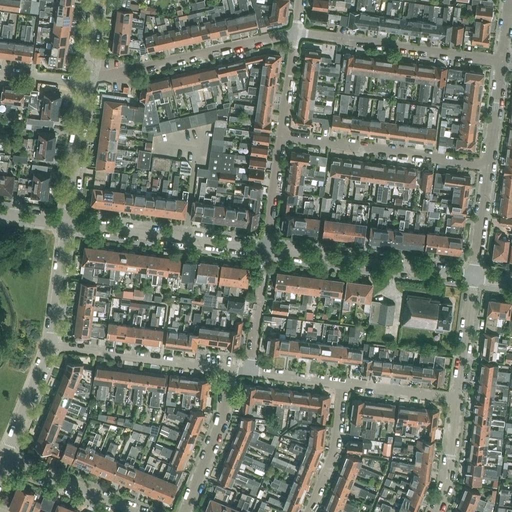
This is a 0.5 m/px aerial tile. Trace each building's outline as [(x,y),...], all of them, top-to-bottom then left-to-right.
[(0,0),(0,8),(30,12),(31,0),(30,0),(0,0)] [(30,12),(38,13),(40,1),(36,1),(31,0),(30,12)] [(130,0),(118,0),(117,7),(130,9),(131,2),(130,0)] [(227,0),(232,17),(226,19),(229,34),(237,32),(236,31),(239,31),(235,11),(233,5),(232,0),(227,0)] [(240,10),(235,11),(239,31),(240,31),(240,32),(246,30),(246,29),(249,29),(243,2),(242,0),(237,0),(238,4),(240,10)] [(289,0),(286,0),(272,0),(272,6),(260,4),(256,4),(256,0),(252,0),(253,4),(254,9),(260,8),(272,10),(272,8),(287,10),(289,0)] [(346,1),(339,0),(337,0),(313,0),(313,1),(312,1),(311,7),(312,7),(312,8),(317,9),(328,10),(328,4),(345,6),(346,1)] [(350,11),(349,16),(348,26),(358,28),(358,27),(360,13),(361,13),(362,4),(362,3),(362,0),(357,0),(356,12),(350,11)] [(367,0),(367,4),(367,5),(362,4),(361,13),(360,13),(358,27),(368,29),(372,0),(367,0)] [(397,0),(394,0),(392,0),(392,3),(391,11),(388,31),(400,33),(401,28),(402,18),(394,17),(395,9),(398,10),(399,1),(397,1),(397,0)] [(73,11),(74,4),(73,3),(57,1),(56,7),(51,7),(45,6),(45,10),(45,11),(51,11),(71,14),(72,11),(73,11)] [(198,9),(206,7),(204,1),(196,2),(198,9)] [(246,2),(243,2),(249,29),(252,28),(252,29),(258,27),(255,12),(249,14),(246,2)] [(415,3),(409,2),(408,14),(406,16),(402,15),(401,28),(400,33),(410,34),(414,6),(415,3)] [(493,7),(480,6),(468,4),(467,9),(476,10),(475,17),(491,19),(491,18),(493,18),(493,11),(492,11),(493,7)] [(229,34),(226,19),(226,18),(221,19),(219,12),(225,11),(223,5),(218,6),(214,7),(220,35),(223,34),(223,35),(229,34)] [(372,5),(368,29),(378,30),(380,15),(374,14),(376,6),(372,5)] [(434,6),(430,5),(428,22),(422,21),(420,36),(430,37),(434,6)] [(141,6),(140,13),(145,14),(150,14),(150,13),(150,7),(141,6)] [(416,20),(418,8),(418,7),(414,6),(410,34),(420,36),(422,21),(416,20)] [(439,7),(434,6),(430,37),(440,39),(442,24),(443,18),(438,17),(439,7)] [(213,21),(208,22),(212,38),(218,37),(218,36),(220,35),(214,7),(214,9),(205,11),(206,14),(211,13),(213,21)] [(448,7),(444,7),(443,18),(442,24),(440,39),(450,41),(453,25),(446,24),(448,7)] [(255,12),(258,27),(286,21),(287,10),(272,8),(272,10),(272,11),(271,10),(271,14),(269,15),(262,17),(260,9),(260,8),(254,9),(255,12)] [(132,17),(133,11),(116,9),(115,17),(116,17),(116,20),(144,23),(144,20),(137,19),(137,18),(132,17)] [(380,15),(378,30),(388,31),(391,11),(387,10),(386,16),(380,15)] [(72,17),(71,17),(71,14),(51,11),(45,11),(45,15),(50,15),(50,16),(55,17),(54,22),(71,24),(72,17)] [(340,19),(339,25),(348,26),(349,16),(317,12),(312,11),(310,21),(320,22),(320,23),(325,24),(325,23),(327,23),(328,18),(340,19)] [(197,16),(193,17),(195,25),(190,26),(194,42),(200,41),(200,40),(202,39),(197,16)] [(197,16),(202,39),(205,38),(205,39),(212,38),(208,22),(203,23),(201,16),(197,16)] [(464,27),(456,26),(457,17),(454,16),(453,25),(450,41),(454,41),(454,42),(461,43),(461,42),(462,42),(464,27)] [(490,23),(490,21),(476,19),(475,26),(466,25),(465,30),(489,34),(490,33),(489,33),(489,30),(490,30),(491,23),(490,23)] [(144,23),(116,20),(116,22),(115,22),(114,30),(130,32),(131,27),(136,27),(143,28),(144,23)] [(194,42),(190,26),(185,27),(183,20),(179,21),(184,43),(187,43),(194,42)] [(172,30),(176,46),(182,45),(182,44),(184,43),(179,21),(175,22),(177,29),(172,30)] [(10,41),(11,35),(12,35),(14,23),(9,22),(8,25),(4,57),(4,58),(13,59),(15,42),(10,41)] [(49,28),(42,27),(42,31),(69,35),(69,32),(70,32),(71,24),(54,22),(53,28),(49,27),(49,28)] [(3,34),(2,40),(0,40),(0,57),(1,58),(2,57),(4,57),(8,25),(4,24),(3,34)] [(176,46),(172,30),(167,31),(165,24),(161,25),(166,47),(169,47),(169,48),(176,46)] [(32,57),(34,45),(28,44),(29,37),(30,37),(32,26),(27,25),(26,28),(26,29),(25,37),(22,59),(25,60),(25,61),(32,62),(32,57)] [(161,25),(158,25),(157,26),(159,33),(154,34),(158,50),(164,49),(164,48),(166,47),(161,25)] [(146,26),(145,26),(144,35),(146,44),(147,47),(149,52),(149,51),(151,51),(151,52),(158,50),(154,34),(149,35),(146,26)] [(138,44),(144,42),(143,39),(141,40),(137,40),(134,39),(134,38),(130,38),(130,32),(114,30),(113,37),(114,38),(113,40),(138,44)] [(473,44),(473,45),(479,46),(480,45),(488,46),(489,34),(465,30),(465,34),(468,35),(472,35),(471,43),(473,44)] [(52,43),(68,45),(69,38),(68,37),(69,35),(42,31),(42,32),(41,35),(48,36),(48,37),(52,37),(52,43)] [(20,59),(22,59),(25,37),(21,37),(20,43),(15,42),(13,59),(20,60),(20,59)] [(139,49),(140,54),(146,53),(145,48),(144,42),(138,44),(113,40),(113,43),(112,43),(111,51),(128,53),(128,47),(139,49)] [(35,47),(35,51),(39,52),(41,52),(66,55),(66,53),(67,53),(68,45),(52,43),(51,49),(46,48),(46,49),(35,47)] [(320,61),(331,63),(331,58),(321,57),(321,51),(306,49),(305,49),(304,55),(305,55),(305,58),(320,61)] [(66,55),(41,52),(40,57),(50,58),(49,64),(57,65),(57,66),(65,67),(66,58),(65,58),(66,55)] [(345,54),(344,54),(342,70),(348,71),(347,80),(351,80),(352,72),(354,56),(354,55),(350,55),(349,54),(346,53),(345,54)] [(279,66),(281,56),(267,54),(247,59),(248,64),(266,60),(265,64),(279,66)] [(359,94),(359,92),(361,81),(364,57),(360,57),(360,56),(356,55),(355,56),(354,56),(352,72),(358,73),(357,81),(356,81),(354,94),(359,94)] [(372,75),(374,59),(372,59),(372,57),(368,57),(367,58),(364,57),(361,81),(365,82),(366,74),(372,75)] [(329,71),(339,73),(341,63),(335,63),(336,63),(335,68),(330,67),(330,68),(319,66),(320,61),(305,58),(304,58),(304,65),(305,65),(304,68),(329,71)] [(377,84),(380,84),(384,60),(380,60),(380,59),(376,58),(375,59),(374,59),(372,75),(378,75),(377,84)] [(249,75),(245,59),(238,61),(239,62),(236,62),(242,89),(246,88),(243,76),(249,75)] [(387,61),(384,60),(380,84),(381,84),(384,85),(386,77),(395,78),(397,62),(392,61),(392,60),(388,60),(387,61)] [(402,98),(407,63),(403,63),(403,62),(399,61),(398,62),(397,62),(395,78),(401,79),(400,87),(399,86),(397,97),(402,98)] [(231,87),(232,91),(242,89),(236,62),(233,63),(232,62),(226,63),(226,64),(230,79),(235,78),(237,85),(231,87)] [(251,70),(251,71),(278,75),(279,66),(265,64),(263,63),(262,69),(252,67),(251,70)] [(409,80),(415,81),(417,65),(415,65),(415,63),(411,63),(410,64),(407,63),(402,98),(406,98),(409,80)] [(230,79),(226,64),(223,65),(223,64),(217,66),(220,81),(226,80),(228,92),(232,91),(231,87),(230,79)] [(415,81),(421,81),(418,100),(422,100),(427,66),(423,66),(422,64),(419,64),(418,65),(417,65),(415,81)] [(208,69),(214,94),(218,93),(215,83),(221,82),(220,81),(217,66),(210,67),(210,68),(208,69)] [(430,83),(434,83),(437,68),(436,68),(435,67),(435,66),(431,66),(430,67),(427,66),(422,100),(427,101),(430,83)] [(439,84),(445,85),(447,68),(445,68),(445,67),(441,66),(440,67),(437,67),(436,68),(437,68),(434,83),(432,102),(436,103),(439,84)] [(207,85),(209,92),(213,91),(213,94),(214,94),(208,69),(205,69),(205,68),(199,70),(202,86),(207,85)] [(318,73),(328,75),(329,71),(304,68),(304,71),(303,71),(302,77),(318,79),(318,73)] [(471,71),(469,71),(449,69),(448,78),(465,80),(466,80),(483,82),(484,76),(484,75),(483,73),(482,73),(474,72),(473,71),(471,71)] [(202,86),(199,70),(192,71),(192,72),(190,73),(196,101),(200,100),(197,87),(202,86)] [(278,75),(251,71),(250,75),(261,76),(260,82),(276,84),(277,78),(276,78),(276,75),(278,75)] [(196,101),(190,73),(187,73),(187,72),(181,74),(184,90),(185,93),(190,92),(192,102),(196,101)] [(172,76),(171,76),(177,99),(181,98),(179,92),(184,90),(181,74),(174,75),(174,76),(172,77),(172,76)] [(167,94),(173,93),(170,77),(169,78),(169,77),(162,78),(162,79),(160,80),(166,108),(168,114),(169,120),(175,118),(174,112),(172,113),(167,94)] [(327,90),(328,86),(317,84),(318,79),(302,77),(301,83),(302,83),(301,87),(327,90)] [(166,108),(160,80),(157,80),(157,79),(150,81),(155,103),(156,103),(155,97),(159,96),(162,109),(166,108)] [(466,80),(465,80),(464,86),(458,85),(458,84),(447,83),(446,87),(481,92),(482,89),(483,89),(483,83),(482,83),(482,82),(483,83),(483,82),(466,80)] [(140,101),(141,101),(141,103),(139,103),(139,104),(145,105),(145,110),(152,110),(152,111),(157,110),(155,103),(150,81),(150,82),(148,82),(148,81),(142,83),(140,101)] [(276,84),(260,82),(260,87),(249,86),(248,90),(274,93),(274,90),(275,91),(276,84)] [(380,91),(380,95),(389,96),(390,88),(384,87),(384,85),(381,84),(380,87),(381,87),(380,91)] [(11,88),(12,87),(2,86),(2,91),(0,91),(0,103),(1,104),(1,103),(7,103),(6,112),(5,112),(4,117),(10,118),(14,88),(11,88)] [(333,101),(334,96),(334,91),(333,91),(327,90),(301,87),(301,90),(300,89),(299,96),(315,98),(316,92),(320,93),(320,94),(327,95),(326,100),(333,101)] [(28,108),(29,103),(30,95),(25,94),(26,89),(16,88),(16,89),(14,88),(10,118),(15,118),(15,114),(16,114),(17,105),(23,105),(22,107),(28,108)] [(454,88),(453,92),(456,93),(457,92),(465,93),(464,100),(481,102),(482,95),(481,95),(481,92),(454,88)] [(57,92),(57,93),(45,92),(44,99),(37,99),(38,91),(31,90),(30,95),(29,103),(60,107),(60,105),(59,105),(59,103),(60,103),(62,93),(57,92)] [(258,95),(258,101),(273,103),(274,97),(273,96),(274,93),(248,90),(247,93),(258,95)] [(105,102),(104,102),(103,107),(104,107),(104,109),(103,109),(102,114),(129,118),(144,120),(143,125),(160,121),(157,110),(152,111),(152,110),(145,110),(145,105),(139,104),(138,107),(129,105),(130,100),(105,96),(105,97),(106,97),(105,102)] [(315,98),(299,96),(298,102),(299,102),(299,105),(332,110),(332,106),(314,104),(315,98)] [(364,97),(361,97),(358,118),(352,117),(350,133),(356,134),(356,133),(359,133),(364,97)] [(369,98),(364,97),(359,133),(362,134),(362,135),(369,136),(371,120),(365,119),(366,113),(367,113),(369,98)] [(454,108),(479,111),(479,108),(480,109),(481,102),(464,100),(463,104),(442,101),(442,106),(446,107),(454,108)] [(235,103),(234,107),(244,108),(271,112),(271,110),(272,110),(273,103),(258,101),(257,106),(235,103)] [(53,119),(53,120),(58,121),(59,111),(58,111),(59,109),(60,109),(60,107),(29,103),(28,108),(42,110),(41,117),(49,119),(53,119)] [(403,124),(406,103),(402,103),(400,113),(397,139),(400,139),(400,140),(406,141),(408,125),(403,124)] [(339,115),(333,114),(331,129),(332,129),(332,130),(337,131),(338,130),(341,131),(344,105),(341,104),(339,115)] [(332,110),(299,105),(298,108),(297,108),(297,115),(312,117),(313,111),(331,114),(332,110)] [(346,116),(348,105),(344,105),(341,131),(344,131),(343,132),(350,133),(352,117),(346,116)] [(413,114),(412,125),(408,125),(406,141),(413,142),(413,141),(416,141),(420,105),(417,105),(415,114),(413,114)] [(425,143),(427,128),(422,127),(423,116),(424,116),(425,106),(420,105),(416,141),(419,142),(419,143),(425,143)] [(218,109),(218,114),(228,116),(229,107),(224,108),(218,109)] [(256,114),(255,119),(271,122),(272,115),(271,115),(271,112),(244,108),(244,112),(256,114)] [(462,113),(461,119),(478,121),(479,115),(478,114),(479,111),(454,108),(454,112),(462,113)] [(215,119),(218,119),(217,109),(204,112),(206,123),(215,121),(215,119)] [(371,120),(369,136),(375,137),(375,136),(378,136),(382,110),(378,109),(376,120),(371,120)] [(390,122),(384,121),(386,111),(382,110),(378,136),(381,136),(381,137),(387,138),(390,122)] [(206,123),(204,112),(197,114),(199,125),(206,123)] [(394,138),(397,139),(400,113),(397,112),(395,123),(390,122),(387,138),(394,139),(394,138)] [(129,118),(102,114),(102,115),(103,115),(103,117),(102,117),(101,125),(120,127),(121,121),(129,123),(129,118)] [(199,125),(197,114),(189,115),(191,126),(199,125)] [(191,126),(189,115),(181,117),(183,128),(191,126)] [(254,123),(254,129),(270,131),(271,122),(255,119),(230,115),(229,120),(254,123)] [(321,127),(329,129),(330,119),(312,117),(297,115),(296,118),(295,118),(295,124),(296,124),(311,127),(312,121),(322,122),(321,127)] [(434,144),(435,144),(437,129),(431,128),(433,117),(428,116),(427,128),(425,143),(428,143),(428,144),(434,145),(434,144)] [(43,119),(27,117),(27,123),(43,125),(43,119)] [(178,129),(183,128),(181,117),(175,119),(178,129)] [(172,131),(178,129),(175,119),(170,120),(172,131)] [(226,127),(227,120),(218,119),(215,119),(215,121),(214,126),(224,127),(226,127)] [(478,121),(461,119),(460,125),(452,123),(451,127),(476,131),(477,128),(478,128),(478,121)] [(172,131),(170,120),(169,120),(160,122),(162,133),(172,131)] [(160,121),(143,125),(142,130),(154,132),(154,135),(162,133),(160,122),(160,121)] [(126,133),(128,133),(133,134),(134,129),(120,127),(101,125),(102,125),(102,127),(101,127),(100,136),(126,139),(126,133)] [(224,127),(214,126),(212,138),(223,140),(224,127)] [(450,137),(459,138),(475,141),(475,140),(476,140),(477,134),(476,134),(476,131),(451,127),(451,131),(459,132),(459,138),(450,137)] [(270,134),(265,133),(235,129),(234,133),(241,134),(241,133),(253,135),(252,142),(268,144),(268,143),(269,143),(270,137),(269,137),(270,134)] [(55,143),(57,133),(52,132),(51,135),(39,134),(38,139),(28,138),(28,139),(28,143),(55,147),(55,145),(54,145),(54,143),(55,143)] [(131,140),(127,139),(126,139),(100,136),(101,136),(100,138),(99,138),(98,146),(117,148),(118,143),(130,144),(131,140)] [(440,136),(439,144),(456,147),(459,148),(460,149),(463,149),(464,148),(472,149),(473,149),(474,148),(475,148),(475,147),(475,141),(459,138),(450,137),(445,136),(440,136)] [(268,149),(268,146),(240,142),(239,146),(251,148),(250,154),(267,156),(268,156),(269,149),(268,149)] [(55,147),(28,143),(27,147),(27,148),(37,150),(36,157),(48,159),(48,160),(53,161),(54,151),(53,151),(54,148),(55,149),(55,147)] [(97,157),(122,160),(123,154),(127,155),(127,150),(117,148),(98,146),(99,146),(99,148),(98,148),(97,157)] [(152,151),(140,149),(138,164),(150,165),(152,151)] [(220,170),(220,171),(236,173),(236,174),(239,174),(239,172),(240,167),(233,166),(235,154),(223,152),(222,158),(221,164),(220,170)] [(309,163),(326,166),(327,157),(306,154),(306,153),(303,153),(302,153),(291,152),(290,161),(291,161),(306,163),(307,163),(309,164),(309,163)] [(266,158),(261,158),(238,154),(237,158),(250,160),(249,166),(265,169),(265,168),(266,168),(267,162),(266,162),(266,158)] [(28,157),(13,155),(12,162),(27,164),(28,157)] [(95,167),(100,168),(114,170),(115,164),(125,165),(128,163),(128,161),(124,160),(122,160),(97,157),(98,157),(98,159),(97,159),(95,167)] [(332,158),(330,173),(335,174),(333,198),(338,198),(339,189),(339,183),(343,159),(340,159),(340,158),(338,158),(335,157),(333,157),(332,158)] [(351,176),(353,160),(350,159),(350,160),(347,159),(345,159),(345,160),(343,159),(339,183),(344,184),(345,179),(346,175),(351,176)] [(12,189),(13,190),(14,178),(15,176),(7,175),(9,161),(8,161),(3,160),(0,184),(0,190),(3,191),(2,193),(4,193),(4,194),(11,195),(12,189)] [(190,174),(191,167),(188,161),(182,160),(180,172),(190,174)] [(353,160),(351,176),(356,177),(355,181),(356,181),(355,185),(356,185),(360,186),(363,162),(361,162),(361,161),(358,160),(358,161),(355,160),(353,160)] [(291,161),(290,162),(289,163),(289,166),(290,167),(289,171),(314,175),(314,174),(314,169),(306,168),(307,163),(306,163),(291,161)] [(365,163),(363,162),(360,186),(365,186),(365,182),(366,182),(366,178),(372,179),(372,172),(374,163),(371,162),(368,162),(366,161),(365,163)] [(383,190),(386,166),(384,165),(384,164),(381,164),(379,164),(379,163),(374,163),(372,172),(375,173),(374,180),(379,181),(378,185),(379,185),(378,189),(383,190)] [(31,173),(34,173),(33,179),(23,178),(23,179),(19,178),(19,183),(49,187),(50,185),(49,185),(49,183),(50,183),(51,173),(47,173),(47,166),(32,164),(31,173)] [(511,165),(505,164),(504,167),(503,167),(503,173),(503,174),(511,175),(511,165)] [(381,202),(386,202),(388,190),(388,186),(389,186),(389,182),(394,183),(397,166),(394,165),(394,166),(391,165),(389,165),(388,166),(386,166),(383,190),(382,195),(381,202)] [(394,183),(399,183),(399,187),(399,192),(403,193),(404,193),(407,168),(404,168),(404,167),(402,166),(402,167),(399,166),(397,166),(394,183)] [(415,186),(417,170),(417,169),(414,168),(411,168),(412,168),(409,167),(409,169),(407,168),(404,193),(408,193),(409,189),(410,185),(415,186)] [(198,168),(197,175),(207,177),(207,178),(209,179),(210,169),(208,169),(198,168)] [(107,171),(96,169),(95,179),(94,188),(94,189),(93,189),(92,192),(93,193),(91,205),(100,207),(100,206),(102,206),(102,207),(104,188),(105,188),(107,171)] [(210,169),(209,179),(218,180),(219,180),(220,171),(220,170),(210,169)] [(249,173),(239,172),(239,174),(238,177),(242,177),(242,178),(258,180),(263,181),(263,180),(263,179),(264,180),(265,172),(264,172),(265,171),(260,170),(249,169),(249,173)] [(423,210),(428,210),(431,189),(433,172),(430,172),(430,171),(424,170),(424,171),(417,170),(415,186),(420,187),(426,188),(425,196),(422,196),(422,199),(424,199),(423,210)] [(118,172),(112,171),(110,189),(105,188),(104,188),(102,207),(110,208),(110,207),(112,207),(112,208),(115,189),(118,172)] [(220,171),(219,180),(222,180),(235,182),(235,177),(236,174),(236,173),(220,171)] [(314,175),(289,171),(289,175),(287,176),(287,179),(288,180),(288,181),(304,183),(305,178),(324,180),(325,176),(318,175),(314,174),(314,175)] [(458,175),(436,172),(435,177),(434,182),(444,183),(457,185),(458,175)] [(128,174),(122,173),(120,190),(115,189),(112,208),(120,209),(121,208),(122,209),(122,210),(123,210),(125,191),(128,174)] [(511,185),(511,175),(503,174),(504,175),(503,175),(502,181),(503,181),(503,184),(511,185)] [(174,216),(177,198),(180,176),(175,175),(173,190),(167,189),(166,196),(164,215),(172,216),(172,215),(174,215),(174,216)] [(457,185),(469,187),(471,177),(458,175),(457,185)] [(137,178),(133,177),(131,191),(125,191),(123,210),(131,211),(131,210),(133,210),(133,211),(135,192),(136,192),(137,184),(136,184),(137,178)] [(207,182),(206,186),(217,187),(218,180),(209,179),(207,178),(207,182)] [(201,181),(201,182),(199,202),(193,201),(191,219),(201,220),(204,202),(206,186),(207,182),(201,181)] [(287,190),(286,191),(303,194),(303,188),(312,189),(312,184),(304,183),(288,181),(287,185),(286,186),(286,189),(287,190)] [(444,183),(434,182),(433,192),(439,193),(440,187),(453,189),(453,194),(469,196),(470,190),(469,190),(469,187),(457,185),(444,183)] [(19,183),(18,190),(17,196),(24,197),(25,189),(32,190),(31,198),(43,199),(43,200),(48,201),(49,191),(48,191),(48,188),(49,189),(49,187),(19,183)] [(263,186),(245,184),(244,190),(235,188),(234,193),(261,197),(261,194),(262,194),(263,186)] [(511,195),(511,185),(503,184),(502,187),(501,187),(500,194),(511,195)] [(146,193),(147,185),(142,185),(141,193),(136,192),(135,192),(133,211),(141,212),(141,211),(143,211),(143,212),(146,193)] [(157,187),(152,186),(151,194),(146,193),(143,212),(151,213),(151,212),(153,213),(153,214),(154,214),(156,195),(157,187)] [(161,195),(156,195),(154,214),(162,215),(162,214),(164,214),(164,215),(166,196),(167,189),(167,188),(162,187),(161,195)] [(185,218),(188,191),(183,190),(182,198),(177,198),(174,216),(182,218),(182,217),(184,217),(184,218),(185,218)] [(211,203),(204,202),(201,220),(210,221),(210,220),(212,221),(216,195),(216,193),(212,192),(211,203)] [(286,193),(286,194),(281,231),(293,233),(293,232),(295,216),(295,215),(294,215),(289,215),(290,203),(297,204),(298,195),(291,194),(286,193)] [(469,196),(453,194),(452,200),(441,198),(441,202),(466,205),(467,202),(468,203),(469,196)] [(511,205),(511,195),(500,194),(499,200),(500,200),(500,204),(511,205)] [(219,204),(221,196),(216,195),(212,221),(215,221),(215,222),(223,223),(226,205),(219,204)] [(329,209),(331,198),(324,197),(323,196),(321,207),(329,209)] [(260,199),(255,198),(250,197),(248,208),(245,226),(246,226),(246,227),(256,228),(256,227),(257,227),(259,212),(258,212),(260,199)] [(233,206),(226,205),(223,223),(232,224),(232,223),(234,223),(238,198),(234,198),(233,206)] [(241,207),(242,199),(238,198),(234,223),(237,224),(237,225),(245,226),(248,208),(241,207)] [(447,207),(446,213),(466,216),(466,215),(467,215),(467,209),(467,206),(466,205),(441,202),(441,206),(447,207)] [(499,212),(499,214),(511,215),(511,205),(500,204),(500,207),(499,206),(498,212),(499,212)] [(295,216),(293,232),(302,233),(302,232),(304,232),(304,233),(305,233),(309,208),(304,207),(303,216),(295,215),(295,216)] [(318,234),(320,218),(312,217),(313,209),(312,208),(309,208),(305,233),(306,233),(306,232),(308,233),(308,234),(317,235),(318,234)] [(325,218),(323,231),(322,236),(323,236),(323,237),(331,238),(331,237),(333,237),(337,212),(336,212),(332,212),(331,219),(325,218)] [(344,239),(346,221),(340,220),(341,213),(337,212),(333,237),(334,238),(334,237),(336,237),(336,238),(344,239)] [(346,221),(344,239),(351,240),(351,239),(353,240),(354,240),(357,215),(353,214),(352,222),(346,221)] [(357,215),(354,240),(356,240),(356,241),(364,242),(364,241),(365,241),(367,224),(360,223),(361,215),(357,215)] [(461,251),(462,246),(463,237),(464,226),(465,218),(452,216),(452,218),(448,252),(459,253),(459,254),(461,252),(461,251)] [(369,237),(369,242),(369,243),(376,244),(376,243),(380,243),(383,217),(378,217),(377,227),(371,226),(369,237)] [(383,217),(380,243),(383,244),(390,245),(393,229),(386,228),(388,218),(383,217)] [(439,234),(439,233),(437,251),(437,252),(443,252),(443,251),(448,252),(452,218),(448,218),(446,234),(439,234)] [(511,219),(506,218),(501,218),(500,225),(511,226),(511,219)] [(393,229),(390,245),(398,246),(398,245),(401,246),(405,220),(404,220),(400,220),(399,229),(393,229)] [(405,220),(401,246),(405,246),(404,247),(411,248),(411,247),(412,247),(414,232),(414,231),(408,231),(409,221),(405,220)] [(414,232),(412,247),(415,248),(415,249),(422,250),(422,249),(423,249),(424,244),(425,233),(419,232),(420,222),(415,221),(414,231),(414,232)] [(440,226),(435,226),(435,227),(434,233),(427,232),(426,244),(425,249),(426,249),(426,250),(432,251),(432,250),(437,251),(439,233),(439,234),(440,226)] [(501,233),(496,232),(492,259),(498,260),(498,259),(506,260),(509,240),(500,239),(501,233)] [(81,280),(92,282),(97,249),(94,248),(94,247),(85,246),(83,263),(85,264),(84,274),(82,274),(81,280)] [(92,282),(97,282),(99,267),(105,268),(107,249),(99,248),(99,249),(97,249),(92,282)] [(105,268),(106,268),(106,266),(111,267),(110,278),(109,284),(113,285),(118,251),(115,251),(115,250),(107,249),(105,268)] [(118,251),(113,285),(118,285),(119,279),(120,268),(126,269),(128,252),(121,251),(120,252),(118,251)] [(131,281),(135,281),(139,254),(136,254),(136,253),(128,252),(126,269),(132,270),(131,281)] [(147,277),(147,272),(149,255),(142,254),(141,254),(139,254),(135,281),(140,282),(141,276),(147,277)] [(156,284),(160,257),(157,257),(157,256),(149,255),(147,272),(147,277),(153,277),(152,283),(156,284)] [(163,257),(160,257),(156,284),(161,284),(162,274),(168,275),(170,257),(163,256),(163,257)] [(178,287),(180,273),(181,260),(178,259),(178,258),(170,257),(168,275),(174,276),(173,286),(178,287)] [(185,260),(181,260),(180,273),(184,273),(183,277),(189,277),(187,290),(193,290),(194,278),(197,262),(192,261),(192,260),(187,259),(187,260),(185,260)] [(205,292),(209,262),(208,263),(206,263),(206,262),(199,261),(199,262),(196,283),(202,284),(202,291),(205,292)] [(209,262),(205,292),(209,292),(211,281),(217,282),(219,265),(219,264),(212,263),(212,264),(209,263),(209,262)] [(221,270),(219,282),(225,282),(223,295),(229,296),(233,266),(231,265),(231,266),(229,266),(230,265),(221,264),(221,265),(221,270)] [(237,284),(242,284),(247,285),(248,276),(249,276),(250,271),(249,271),(248,270),(247,269),(247,268),(247,267),(233,266),(229,296),(235,296),(237,284)] [(273,279),(272,287),(275,288),(273,298),(281,299),(285,299),(289,274),(286,273),(286,272),(277,271),(277,272),(276,279),(273,279)] [(289,274),(285,299),(290,300),(291,290),(298,291),(300,274),(292,273),(291,274),(289,274)] [(300,274),(298,291),(304,291),(302,304),(306,305),(307,303),(311,277),(308,276),(308,275),(300,274)] [(307,303),(311,303),(312,303),(313,293),(320,294),(322,277),(313,276),(313,277),(311,277),(307,303)] [(329,305),(332,279),(330,279),(330,278),(322,277),(320,294),(326,294),(325,305),(329,305)] [(334,303),(341,304),(344,281),(343,281),(344,280),(335,279),(335,280),(332,279),(329,305),(334,306),(334,303)] [(358,301),(360,282),(352,281),(352,282),(348,281),(346,298),(344,298),(342,309),(346,310),(349,310),(350,300),(357,301),(358,301)] [(110,297),(111,290),(107,290),(107,291),(97,290),(97,284),(80,282),(79,290),(80,290),(80,293),(96,295),(110,297)] [(370,312),(372,302),(370,301),(372,285),(368,284),(368,283),(360,282),(358,301),(365,302),(364,311),(370,312)] [(145,292),(145,291),(134,289),(133,299),(144,300),(145,292)] [(144,300),(152,301),(153,293),(145,292),(144,300)] [(217,296),(208,294),(209,292),(205,292),(204,298),(203,305),(213,307),(216,307),(217,296)] [(96,295),(80,293),(79,293),(78,300),(79,300),(78,303),(109,307),(109,303),(95,301),(96,295)] [(217,296),(216,307),(244,311),(244,310),(243,310),(244,308),(245,308),(246,299),(229,297),(228,303),(222,302),(223,296),(221,296),(217,295),(217,296)] [(432,298),(407,295),(406,304),(405,304),(402,326),(436,330),(435,331),(443,332),(443,328),(449,329),(450,320),(451,320),(452,313),(451,313),(452,304),(440,302),(440,301),(432,299),(432,298)] [(191,304),(202,305),(203,305),(204,298),(192,297),(191,304)] [(121,298),(120,305),(129,306),(130,306),(130,302),(131,300),(121,298)] [(487,314),(486,325),(485,331),(496,332),(500,301),(497,300),(498,299),(490,298),(490,299),(489,299),(487,314)] [(501,326),(503,317),(510,318),(510,317),(511,302),(511,301),(504,300),(504,301),(500,301),(496,332),(501,333),(502,326),(501,326)] [(299,304),(272,301),(273,301),(273,303),(272,303),(271,311),(276,312),(288,314),(289,308),(299,309),(299,304)] [(369,321),(387,324),(392,324),(395,304),(372,301),(372,302),(370,312),(369,321)] [(94,310),(105,311),(108,311),(109,307),(78,303),(78,306),(77,306),(76,313),(93,315),(94,310)] [(109,322),(107,334),(106,339),(113,339),(113,338),(116,339),(120,312),(116,311),(114,322),(109,322)] [(122,324),(124,312),(120,312),(116,339),(119,339),(118,340),(125,341),(127,324),(122,324)] [(75,321),(76,321),(76,324),(100,327),(102,327),(103,327),(106,327),(106,323),(103,323),(92,321),(93,315),(76,313),(75,321)] [(188,333),(185,349),(187,349),(186,350),(192,351),(192,350),(195,350),(195,351),(196,351),(197,349),(197,343),(200,326),(202,314),(195,313),(193,323),(195,323),(194,332),(190,332),(190,333),(188,333)] [(132,325),(127,324),(125,341),(131,342),(131,341),(134,341),(138,314),(134,314),(132,325)] [(142,315),(138,314),(134,341),(137,342),(137,343),(143,343),(145,327),(140,326),(142,315)] [(152,316),(150,327),(145,327),(143,343),(149,344),(149,343),(152,344),(156,316),(152,316)] [(161,346),(162,341),(164,329),(158,329),(160,317),(156,316),(152,344),(155,344),(155,345),(161,346)] [(200,326),(197,343),(206,344),(206,343),(207,343),(208,344),(211,318),(211,317),(207,316),(207,317),(206,326),(200,326)] [(216,319),(211,318),(208,344),(209,344),(210,344),(210,345),(218,346),(220,328),(215,328),(216,319)] [(220,346),(228,347),(230,330),(225,329),(226,320),(221,319),(220,328),(218,346),(218,345),(219,345),(220,345),(220,346)] [(179,322),(175,321),(174,331),(167,330),(165,346),(166,347),(166,348),(172,348),(172,347),(175,348),(178,331),(179,322)] [(228,347),(229,347),(230,347),(240,349),(240,348),(238,347),(242,322),(236,321),(235,330),(230,330),(228,347)] [(189,323),(184,322),(183,332),(178,331),(175,348),(176,348),(176,349),(182,350),(182,349),(185,349),(188,333),(189,323)] [(90,336),(98,337),(99,331),(100,331),(100,327),(76,324),(75,326),(74,326),(73,333),(72,333),(72,335),(82,336),(82,335),(90,336)] [(343,345),(340,362),(348,363),(351,363),(356,327),(351,327),(348,346),(343,345)] [(364,348),(363,348),(358,347),(361,328),(356,327),(351,363),(353,363),(353,364),(361,365),(362,358),(363,350),(364,348)] [(285,338),(280,337),(277,354),(286,355),(286,354),(288,355),(292,328),(287,328),(285,338)] [(290,356),(298,357),(301,340),(295,339),(296,329),(292,328),(288,355),(290,355),(290,356)] [(307,357),(309,357),(313,331),(312,331),(308,331),(306,340),(301,340),(298,357),(306,358),(307,357)] [(316,342),(317,332),(313,331),(309,357),(311,358),(319,359),(322,343),(316,342)] [(279,333),(275,333),(270,332),(270,336),(267,336),(265,352),(274,353),(276,353),(276,354),(277,354),(280,337),(278,337),(279,333)] [(499,334),(485,332),(484,334),(483,334),(482,341),(483,341),(483,345),(506,348),(507,344),(502,343),(498,343),(499,334)] [(322,343),(319,359),(327,361),(328,360),(330,360),(334,334),(329,333),(327,343),(322,343)] [(340,362),(343,345),(337,345),(338,334),(334,334),(330,360),(332,360),(332,361),(340,362)] [(482,355),(481,356),(481,360),(495,362),(496,357),(496,352),(500,352),(500,351),(506,352),(506,348),(483,345),(483,348),(482,348),(481,355),(482,355)] [(368,358),(362,358),(361,365),(360,373),(368,374),(368,372),(371,373),(370,374),(371,374),(373,359),(375,347),(370,346),(368,358)] [(373,359),(371,374),(378,375),(378,374),(381,374),(384,351),(380,350),(379,360),(373,359)] [(399,362),(393,362),(391,376),(398,377),(401,377),(404,353),(405,351),(400,350),(399,362)] [(384,351),(381,374),(384,375),(384,376),(391,376),(393,362),(387,361),(389,351),(384,351)] [(408,364),(409,354),(404,353),(401,377),(405,378),(404,378),(411,379),(413,364),(408,364)] [(421,353),(419,365),(413,364),(411,379),(418,380),(418,379),(421,380),(425,353),(421,353)] [(435,355),(429,354),(425,353),(421,380),(425,380),(425,381),(431,382),(431,383),(433,367),(428,366),(429,359),(434,360),(435,355)] [(444,368),(444,364),(445,356),(435,355),(434,360),(433,367),(431,383),(443,384),(445,368),(444,368)] [(87,382),(91,383),(93,370),(82,368),(83,364),(85,364),(85,363),(67,361),(67,367),(65,372),(64,373),(80,379),(87,382)] [(497,371),(497,370),(498,365),(481,362),(480,370),(481,370),(480,373),(509,376),(510,373),(497,371)] [(96,365),(94,382),(99,383),(98,389),(97,389),(96,398),(101,399),(105,368),(103,367),(103,366),(96,365)] [(105,399),(107,384),(112,384),(114,368),(107,367),(107,368),(105,368),(101,399),(105,399)] [(115,401),(119,401),(123,370),(120,370),(121,369),(114,368),(112,384),(117,385),(115,401)] [(122,402),(124,386),(130,387),(132,370),(125,369),(125,370),(123,370),(119,401),(122,402)] [(132,370),(130,387),(135,388),(133,403),(136,404),(141,373),(138,372),(138,371),(132,370)] [(90,393),(91,383),(87,382),(85,386),(82,385),(83,383),(79,381),(80,379),(64,373),(65,372),(64,372),(61,379),(62,379),(61,382),(86,392),(90,393)] [(141,373),(136,404),(141,404),(143,394),(142,394),(143,389),(148,389),(150,373),(143,372),(143,373),(141,373)] [(150,373),(148,389),(153,390),(152,396),(151,396),(150,406),(154,406),(159,375),(156,375),(156,374),(150,373)] [(505,379),(505,381),(509,381),(509,376),(480,373),(480,375),(479,375),(478,382),(479,382),(496,384),(497,378),(505,379)] [(160,391),(166,392),(168,375),(161,374),(161,375),(159,375),(154,406),(159,407),(160,397),(159,397),(160,391)] [(172,375),(170,375),(166,402),(170,403),(171,401),(172,391),(178,392),(180,376),(174,375),(173,376),(172,376),(171,376),(172,375)] [(183,393),(182,404),(181,406),(185,407),(190,377),(188,377),(188,378),(187,378),(186,378),(186,377),(180,376),(178,392),(183,393)] [(190,377),(185,407),(190,407),(190,403),(192,394),(197,394),(199,379),(193,378),(193,379),(192,378),(191,378),(190,377)] [(199,379),(197,394),(199,395),(198,398),(201,398),(200,407),(204,407),(206,395),(208,396),(210,381),(202,380),(201,380),(201,379),(199,379)] [(59,383),(56,390),(72,396),(74,391),(85,396),(86,392),(61,382),(60,384),(59,383)] [(508,386),(504,385),(496,384),(479,382),(479,385),(478,385),(477,392),(495,394),(495,388),(501,389),(500,391),(503,391),(503,395),(507,396),(508,390),(508,386)] [(244,385),(242,400),(245,400),(243,412),(243,414),(251,415),(253,402),(255,386),(254,386),(253,386),(252,386),(244,385)] [(255,386),(253,402),(258,402),(257,413),(256,414),(260,415),(264,387),(263,387),(263,388),(262,387),(261,387),(255,386)] [(260,415),(265,415),(265,413),(266,403),(271,404),(273,388),(267,388),(266,388),(265,388),(265,387),(264,387),(260,415)] [(277,405),(275,417),(279,417),(283,390),(282,389),(282,390),(281,390),(280,390),(280,389),(273,388),(271,404),(277,405)] [(72,396),(56,390),(54,397),(55,397),(54,399),(79,409),(81,405),(71,401),(72,396)] [(285,406),(290,407),(292,391),(286,390),(286,391),(285,391),(284,390),(283,390),(279,417),(278,428),(282,429),(283,422),(285,406)] [(298,422),(302,392),(300,392),(300,393),(299,392),(298,392),(292,391),(290,407),(295,407),(294,419),(291,419),(290,427),(297,422),(298,422)] [(302,392),(298,422),(302,422),(302,420),(303,408),(309,409),(311,393),(305,392),(305,393),(304,393),(303,393),(303,392),(302,392)] [(494,400),(495,394),(477,392),(476,398),(475,398),(475,399),(476,399),(476,402),(506,406),(507,402),(502,401),(494,400)] [(313,410),(318,410),(320,395),(314,394),(313,394),(312,394),(312,393),(311,393),(309,409),(307,421),(311,421),(313,410)] [(321,414),(320,423),(325,423),(326,411),(328,412),(330,397),(323,396),(322,395),(320,395),(318,410),(319,410),(319,414),(321,414)] [(52,401),(49,408),(65,414),(67,409),(78,414),(78,413),(79,409),(54,399),(53,401),(52,401)] [(352,420),(351,428),(350,434),(360,435),(362,418),(364,401),(354,400),(352,413),(351,414),(350,418),(351,419),(351,420),(352,420)] [(367,419),(366,428),(371,428),(374,403),(372,403),(372,402),(364,401),(362,418),(367,419)] [(475,405),(474,412),(492,414),(493,407),(501,408),(506,409),(506,406),(476,402),(475,404),(474,404),(474,405),(475,405)] [(377,404),(374,403),(371,428),(376,429),(377,420),(382,421),(385,404),(377,403),(377,404)] [(392,431),(394,411),(395,406),(393,406),(393,405),(385,404),(382,421),(388,421),(387,430),(392,431)] [(399,406),(398,411),(396,423),(402,424),(401,435),(405,435),(406,425),(407,425),(409,408),(406,408),(406,407),(399,406)] [(409,408),(407,425),(412,425),(411,436),(415,437),(418,409),(416,409),(416,408),(409,407),(409,408)] [(46,417),(72,428),(72,427),(74,423),(63,419),(65,414),(49,408),(46,415),(47,415),(46,417)] [(418,409),(415,437),(419,437),(420,426),(426,427),(428,409),(421,408),(421,409),(418,409)] [(78,413),(80,414),(78,419),(84,422),(87,416),(87,412),(84,411),(79,409),(78,413)] [(428,409),(426,427),(430,427),(428,441),(433,441),(435,428),(436,428),(436,425),(438,424),(438,421),(437,419),(438,410),(428,409)] [(178,410),(176,414),(202,425),(202,423),(201,423),(202,422),(202,421),(203,421),(206,415),(203,415),(202,414),(191,410),(189,415),(178,410)] [(168,412),(167,417),(175,420),(176,418),(186,422),(184,428),(198,434),(201,428),(200,427),(200,426),(201,426),(202,425),(176,414),(174,413),(168,412)] [(504,425),(504,421),(491,420),(492,414),(474,412),(473,419),(474,419),(474,421),(491,423),(499,424),(499,425),(504,425)] [(108,415),(107,421),(115,423),(116,417),(108,415)] [(268,420),(245,417),(241,416),(240,416),(240,418),(241,418),(241,419),(241,420),(240,420),(239,425),(239,426),(255,430),(255,429),(256,422),(267,423),(266,431),(278,434),(268,420)] [(72,428),(46,417),(46,419),(45,419),(42,426),(58,432),(60,427),(71,431),(72,428)] [(125,420),(124,426),(132,428),(133,428),(134,422),(125,420)] [(473,429),(473,431),(503,435),(503,431),(498,430),(490,429),(491,423),(474,421),(473,421),(472,429),(473,429)] [(134,422),(133,428),(142,431),(143,425),(134,422)] [(143,425),(142,431),(151,433),(151,427),(143,425)] [(152,425),(151,427),(151,433),(157,435),(160,427),(152,425)] [(326,427),(311,425),(310,431),(298,429),(298,430),(298,434),(325,437),(325,436),(325,435),(325,434),(326,427)] [(58,432),(42,426),(39,432),(40,433),(39,435),(64,445),(66,440),(56,437),(58,432)] [(275,446),(258,439),(260,433),(254,430),(255,430),(239,426),(237,431),(237,432),(237,433),(236,433),(235,434),(273,450),(275,446)] [(182,433),(171,428),(169,432),(195,442),(195,441),(195,440),(195,439),(196,439),(198,434),(184,428),(182,433)] [(361,436),(363,437),(369,438),(370,436),(371,428),(366,428),(365,433),(362,432),(361,436)] [(133,431),(131,437),(137,439),(140,433),(133,431)] [(471,433),(471,441),(488,443),(489,437),(497,438),(502,438),(503,435),(473,431),(472,433),(471,433)] [(168,436),(179,440),(177,446),(191,451),(193,446),(193,445),(193,444),(193,443),(194,444),(195,442),(169,432),(168,436)] [(80,445),(75,458),(74,461),(73,463),(81,466),(81,465),(83,466),(96,435),(95,434),(92,433),(86,447),(80,445)] [(96,435),(83,466),(85,467),(92,470),(100,453),(94,451),(95,448),(100,434),(96,433),(95,434),(96,435)] [(72,460),(81,436),(77,434),(74,443),(68,441),(61,456),(61,458),(69,461),(69,460),(71,461),(72,460)] [(246,449),(249,444),(272,453),(273,450),(235,434),(235,436),(236,436),(235,437),(235,438),(234,438),(232,443),(246,449)] [(308,444),(324,448),(325,441),(324,440),(324,439),(324,438),(325,439),(325,437),(298,434),(297,437),(309,439),(308,444)] [(64,445),(39,435),(38,438),(37,438),(33,448),(41,451),(41,450),(44,451),(45,452),(45,453),(50,455),(51,454),(59,457),(60,456),(61,452),(64,445)] [(402,437),(395,436),(394,444),(401,445),(402,437)] [(428,441),(417,439),(416,445),(408,444),(407,448),(433,451),(433,449),(434,449),(435,442),(433,441),(428,441)] [(347,451),(362,453),(362,454),(368,454),(368,448),(371,448),(371,443),(358,442),(348,440),(348,442),(347,442),(346,449),(347,449),(347,451)] [(501,450),(496,450),(488,449),(488,443),(471,441),(470,448),(471,448),(470,451),(498,454),(501,455),(501,454),(501,450)] [(115,444),(111,442),(107,452),(106,452),(105,455),(100,453),(92,470),(100,474),(100,473),(103,473),(115,444)] [(228,452),(266,468),(268,464),(264,462),(244,454),(246,449),(232,443),(229,449),(230,450),(229,451),(228,452)] [(115,444),(103,473),(105,474),(104,475),(112,478),(119,460),(114,458),(115,456),(114,455),(118,445),(115,444)] [(294,448),(319,459),(320,457),(319,457),(320,456),(320,455),(321,455),(324,448),(308,444),(306,448),(295,444),(294,448)] [(132,445),(128,455),(126,460),(125,460),(124,463),(119,460),(112,478),(119,481),(120,480),(122,481),(135,447),(132,445)] [(189,457),(191,451),(177,446),(175,450),(164,446),(162,450),(187,460),(188,459),(187,459),(188,458),(188,457),(189,457)] [(407,448),(402,447),(393,446),(393,450),(401,451),(415,453),(414,459),(432,461),(433,454),(432,454),(433,451),(407,448)] [(135,447),(122,481),(124,482),(124,483),(131,486),(138,467),(133,465),(134,463),(136,458),(139,449),(135,447)] [(301,461),(316,468),(318,462),(318,461),(318,460),(319,460),(319,459),(294,448),(292,452),(303,456),(301,461)] [(172,458),(170,463),(169,464),(179,467),(184,469),(186,463),(186,462),(186,461),(187,462),(187,460),(162,450),(161,453),(172,458)] [(469,453),(468,460),(484,463),(484,462),(486,463),(487,456),(498,458),(498,454),(470,451),(470,453),(469,453)] [(239,468),(241,462),(256,468),(260,470),(263,471),(265,472),(266,468),(228,452),(228,454),(228,455),(227,456),(224,462),(239,468)] [(362,461),(346,454),(346,455),(345,454),(343,461),(344,461),(343,464),(366,473),(372,475),(378,478),(379,474),(360,466),(362,461)] [(154,457),(150,455),(144,470),(138,467),(131,486),(139,489),(139,488),(141,489),(152,461),(154,457)] [(313,474),(316,468),(301,461),(299,466),(288,462),(274,456),(272,460),(312,477),(313,475),(312,475),(312,474),(313,473),(313,474)] [(392,461),(391,466),(396,466),(430,471),(431,468),(432,461),(414,459),(414,464),(392,461)] [(285,470),(296,474),(294,480),(309,486),(311,480),(310,480),(311,479),(311,478),(312,478),(312,477),(272,460),(271,464),(285,470)] [(466,471),(499,476),(499,475),(500,476),(501,471),(497,470),(484,469),(484,463),(468,460),(467,460),(466,469),(467,469),(466,471)] [(152,461),(141,489),(143,490),(143,491),(150,494),(158,475),(152,473),(156,463),(152,461)] [(239,468),(224,462),(222,467),(223,468),(222,469),(222,470),(221,469),(221,471),(246,481),(253,484),(259,486),(260,482),(248,477),(237,473),(239,468)] [(341,465),(338,472),(355,479),(357,473),(365,477),(366,473),(343,464),(342,466),(341,465)] [(395,470),(400,470),(413,472),(412,476),(412,478),(430,481),(431,473),(430,473),(430,471),(396,466),(396,467),(395,470)] [(170,472),(160,497),(162,498),(162,499),(170,502),(174,492),(175,492),(178,486),(177,485),(180,477),(182,471),(178,469),(172,467),(170,472)] [(167,470),(164,477),(158,475),(150,494),(158,497),(158,496),(160,497),(170,472),(167,470)] [(246,481),(221,471),(220,472),(221,472),(220,473),(220,474),(219,474),(217,480),(232,486),(234,480),(245,485),(246,481)] [(464,482),(481,485),(482,478),(498,480),(499,476),(466,471),(466,474),(465,474),(464,482)] [(353,484),(355,479),(338,472),(336,479),(336,482),(359,491),(361,487),(353,484)] [(306,492),(309,486),(294,480),(292,484),(274,478),(273,481),(305,495),(305,494),(305,493),(305,492),(306,492)] [(401,484),(408,487),(424,493),(425,491),(426,491),(430,481),(412,478),(410,483),(402,480),(401,484)] [(272,481),(270,485),(289,492),(287,498),(301,504),(304,498),(303,498),(303,497),(304,496),(305,495),(273,481),(272,481)] [(331,490),(348,497),(350,491),(358,495),(359,491),(336,482),(335,484),(334,483),(331,490)] [(259,486),(253,484),(250,493),(255,496),(259,486)] [(15,494),(14,497),(40,508),(50,511),(54,501),(43,496),(41,503),(32,499),(34,495),(36,495),(36,494),(18,487),(19,485),(18,485),(14,494),(15,494)] [(221,487),(217,485),(214,490),(217,491),(213,500),(211,499),(210,500),(209,502),(209,503),(205,511),(217,511),(225,492),(227,489),(221,487)] [(398,489),(396,493),(420,502),(421,500),(422,500),(425,493),(424,493),(408,487),(406,492),(398,489)] [(487,501),(478,498),(480,493),(466,487),(465,487),(464,487),(462,494),(462,495),(461,497),(485,506),(487,501)] [(348,497),(331,490),(328,497),(329,497),(328,500),(352,509),(353,505),(346,502),(348,497)] [(225,492),(217,511),(228,511),(231,507),(226,505),(230,494),(225,492)] [(395,496),(403,499),(401,505),(418,511),(420,505),(420,504),(420,502),(396,493),(395,496)] [(268,501),(283,507),(294,511),(298,511),(298,510),(299,510),(301,504),(287,498),(285,503),(279,501),(280,500),(270,496),(268,501)] [(21,511),(31,511),(32,511),(33,509),(39,511),(40,508),(14,497),(13,500),(12,500),(8,509),(10,509),(10,507),(21,511)] [(485,506),(461,497),(460,499),(457,506),(457,507),(470,511),(472,511),(474,508),(483,511),(485,506)] [(239,511),(245,500),(240,498),(236,509),(231,507),(228,511),(239,511)] [(245,511),(250,502),(245,500),(239,511),(245,511)] [(324,508),(333,511),(341,511),(343,509),(349,511),(350,511),(352,509),(328,500),(327,502),(324,508)] [(485,506),(492,509),(494,502),(490,501),(488,500),(487,501),(485,506)] [(67,511),(69,509),(67,508),(67,507),(59,503),(55,511),(67,511)]
